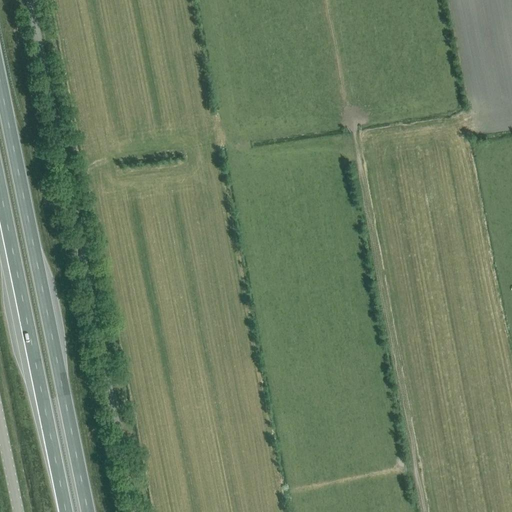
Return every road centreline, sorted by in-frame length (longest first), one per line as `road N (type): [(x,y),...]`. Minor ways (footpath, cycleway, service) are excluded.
road 1 (unclassified): [(133,511),(28,0)]
road 2 (trunk): [(87,511),(0,86)]
road 3 (trunk): [(0,190),(65,511)]
